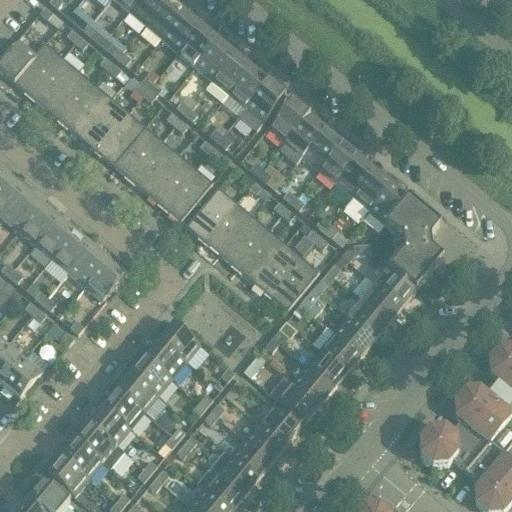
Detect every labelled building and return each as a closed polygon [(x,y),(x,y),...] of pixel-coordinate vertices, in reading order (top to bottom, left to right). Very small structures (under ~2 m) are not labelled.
[(128,17),(142,0),(113,0),(111,3),(128,17)] [(144,31),(167,4),(162,0),(142,0),(128,17),(144,31)] [(62,8),(53,1),(48,8),(56,15),(62,8)] [(161,45),(184,17),(167,4),(144,31),(161,45)] [(52,19),(44,12),(38,19),(47,26),(52,19)] [(178,59),(201,32),(184,17),(161,45),(178,59)] [(83,37),(89,30),(81,24),(75,30),(83,37)] [(91,44),(97,37),(89,30),(83,37),(91,44)] [(195,73),(218,46),(201,32),(178,59),(195,73)] [(74,49),(79,42),(71,35),(65,42),(74,49)] [(82,55),(87,49),(79,42),(74,49),(82,55)] [(0,77),(12,87),(35,60),(18,46),(0,67),(0,77)] [(211,87),(234,59),(218,46),(195,73),(211,86),(211,87)] [(29,102),(61,63),(44,49),(35,60),(12,87),(29,102)] [(122,58),(114,51),(108,58),(116,65),(122,58)] [(130,65),(122,58),(116,65),(124,72),(130,65)] [(228,101),(251,73),(234,59),(211,87),(211,86),(205,94),(221,108),(228,100),(228,101)] [(46,116),(78,77),(61,63),(29,102),(46,116)] [(112,69),(104,63),(99,69),(107,76),(112,69)] [(115,83),(120,76),(112,69),(107,76),(115,83)] [(245,114),(267,87),(251,73),(228,101),(245,114)] [(62,129),(94,90),(78,77),(46,116),(62,129)] [(147,95),(153,88),(145,81),(139,88),(147,95)] [(255,136),(285,102),(267,87),(245,114),(245,115),(239,123),(255,136)] [(147,95),(139,88),(134,95),(142,102),(147,95)] [(161,95),(153,88),(147,95),(156,102),(161,95)] [(79,143),(111,104),(94,90),(62,129),(79,143)] [(156,102),(147,95),(142,102),(150,108),(156,102)] [(96,157),(128,119),(111,104),(79,143),(96,157)] [(285,148),(308,121),(290,106),(268,134),(285,148)] [(183,120),(188,113),(181,107),(175,114),(183,120)] [(197,121),(188,113),(183,120),(191,127),(197,121)] [(179,125),(171,118),(165,125),(174,132),(179,125)] [(112,171),(144,132),(128,119),(96,157),(112,171)] [(295,169),(324,134),(308,121),(285,148),(279,155),(295,169)] [(182,139),(187,132),(179,125),(174,132),(182,139)] [(129,185),(161,147),(144,132),(112,171),(129,185)] [(318,176),(341,148),(324,134),(295,169),(296,169),(302,162),(318,176)] [(216,148),(221,141),(214,135),(208,141),(216,148)] [(224,155),(230,148),(221,141),(216,148),(224,155)] [(212,153),(204,146),(199,153),(207,160),(212,153)] [(146,199),(178,160),(161,147),(129,185),(146,199)] [(335,190),(358,162),(341,148),(318,176),(335,190)] [(215,166),(220,160),(212,153),(207,160),(215,166)] [(162,213),(194,174),(178,160),(146,199),(162,213)] [(343,213),(374,176),(358,162),(335,190),(351,203),(343,213)] [(262,175),(254,168),(248,175),(256,182),(262,175)] [(180,228),(212,189),(194,174),(162,213),(180,228)] [(270,182),(262,175),(256,182),(265,189),(270,182)] [(368,217),(390,190),(374,176),(343,213),(360,226),(367,217),(368,217)] [(253,187),(244,180),(239,187),(247,193),(253,187)] [(0,222),(1,223),(23,195),(7,182),(0,190),(0,222)] [(261,193),(253,187),(247,193),(255,200),(261,193)] [(384,231),(407,204),(390,190),(368,217),(384,231)] [(203,247),(235,208),(217,193),(185,232),(203,247)] [(18,237),(40,210),(23,195),(1,223),(18,237)] [(295,203),(287,196),(282,203),(290,210),(295,203)] [(303,210),(295,203),(290,210),(298,216),(303,210)] [(442,264),(431,254),(430,242),(439,230),(407,204),(384,231),(402,246),(403,255),(388,273),(415,296),(442,264)] [(280,221),(286,214),(278,207),(272,214),(280,221)] [(219,260),(251,222),(235,208),(203,247),(219,260)] [(34,251),(57,223),(40,210),(18,237),(34,251)] [(288,228),(294,221),(286,214),(280,221),(288,228)] [(236,275),(268,236),(251,222),(219,260),(236,275)] [(51,265),(74,237),(57,223),(34,251),(51,265)] [(328,230),(320,224),(315,231),(323,237),(328,230)] [(337,237),(328,230),(323,237),(331,244),(337,237)] [(313,249),(319,242),(311,235),(305,242),(313,249)] [(252,288),(284,249),(268,236),(236,275),(252,288)] [(67,278),(90,251),(74,237),(51,265),(67,278)] [(327,249),(319,242),(313,249),(321,255),(327,249)] [(268,302),(301,263),(284,249),(252,288),(268,302)] [(370,258),(369,249),(359,250),(359,259),(370,258)] [(359,259),(359,250),(348,251),(349,260),(359,259)] [(84,292),(107,265),(90,251),(67,278),(84,292)] [(286,317),(319,278),(301,263),(268,302),(286,317)] [(101,307),(124,280),(107,265),(84,292),(101,307)] [(14,275),(6,269),(0,275),(8,282),(14,275)] [(333,283),(340,275),(333,270),(327,278),(333,283)] [(401,312),(415,296),(388,273),(374,290),(401,312)] [(16,289),(22,282),(14,275),(8,282),(16,289)] [(327,292),(333,283),(327,278),(320,286),(327,292)] [(374,290),(365,282),(351,298),(360,306),(387,329),(401,312),(374,290)] [(0,294),(7,300),(12,294),(4,287),(0,291),(0,294)] [(314,323),(327,307),(312,295),(299,311),(314,323)] [(47,303),(39,296),(33,303),(41,310),(47,303)] [(49,317),(55,310),(47,303),(41,310),(49,317)] [(374,345),(387,329),(360,306),(346,323),(374,345)] [(37,315),(29,308),(24,314),(32,321),(37,315)] [(299,325),(306,317),(299,311),(292,319),(299,325)] [(40,328),(46,321),(37,315),(32,321),(40,328)] [(360,362),(374,345),(346,323),(333,339),(360,362)] [(83,333),(75,326),(69,333),(78,340),(83,333)] [(200,352),(181,336),(172,329),(158,346),(185,369),(200,352)] [(346,379),(360,362),(333,339),(325,333),(311,349),(327,362),(326,362),(346,379)] [(278,350),(285,342),(278,336),(271,344),(278,350)] [(74,345),(65,338),(60,345),(68,352),(74,345)] [(0,359),(8,350),(0,343),(0,359)] [(271,358),(278,350),(271,344),(264,352),(271,358)] [(185,369),(158,346),(144,363),(171,385),(185,369)] [(0,389),(2,391),(25,364),(8,350),(0,359),(0,389)] [(511,350),(498,352),(488,364),(489,376),(489,380),(494,384),(495,384),(511,398),(511,350)] [(332,395),(346,379),(326,362),(313,378),(332,395)] [(171,385),(144,363),(130,379),(157,402),(171,385)] [(19,405),(42,378),(25,364),(2,391),(19,405)] [(250,384),(257,375),(250,370),(243,378),(250,384)] [(226,388),(233,380),(227,374),(220,382),(226,388)] [(319,411),(332,395),(313,378),(299,395),(319,411)] [(157,402),(130,379),(116,396),(144,418),(157,402)] [(238,398),(245,389),(238,384),(231,392),(238,398)] [(511,398),(495,384),(494,384),(484,397),(478,393),(463,394),(453,406),(454,421),(460,426),(460,425),(489,449),(503,461),(511,450),(511,398)] [(304,429),(319,411),(299,395),(291,389),(277,406),(304,429)] [(144,418),(116,396),(102,412),(130,435),(144,418)] [(205,414),(212,406),(205,400),(198,408),(205,414)] [(199,422),(205,414),(198,408),(192,416),(199,422)] [(217,423),(223,415),(217,409),(210,418),(217,423)] [(130,435),(102,412),(89,429),(124,458),(116,451),(130,435)] [(285,452),(299,435),(272,412),(257,429),(285,452)] [(210,431),(217,423),(210,418),(203,426),(210,431)] [(465,478),(489,449),(460,425),(460,426),(449,439),(444,434),(440,434),(436,433),(432,434),(428,436),(425,438),(422,441),(420,444),(418,448),(417,452),(417,456),(418,459),(420,463),(422,467),(424,469),(428,472),(431,473),(435,474),(439,474),(443,473),(447,472),(451,466),(465,478)] [(124,458),(89,429),(75,445),(102,468),(110,474),(124,458)] [(285,452),(257,429),(244,446),(271,468),(285,452)] [(177,447),(184,439),(178,433),(171,441),(177,447)] [(171,455),(177,447),(171,441),(164,449),(171,455)] [(189,456),(196,448),(189,443),(182,451),(189,456)] [(102,468),(75,445),(61,462),(88,485),(102,468)] [(271,468),(244,446),(230,462),(257,485),(271,468)] [(507,511),(511,506),(511,468),(503,461),(489,449),(465,478),(478,489),(473,494),(475,509),(477,511),(507,511)] [(182,464),(189,456),(182,451),(175,459),(182,464)] [(257,485),(230,462),(230,463),(223,457),(209,474),(243,502),(257,485)] [(88,485),(61,462),(46,479),(74,502),(88,485)] [(150,480),(157,472),(150,466),(143,474),(150,480)] [(143,488),(150,480),(143,474),(136,482),(143,488)] [(222,511),(234,511),(243,502),(209,474),(197,489),(203,495),(202,495),(222,511)] [(161,490),(168,481),(161,476),(154,484),(161,490)] [(155,498),(161,490),(154,484),(148,492),(155,498)] [(65,511),(69,508),(42,485),(27,502),(38,511),(65,511)] [(222,511),(202,495),(188,511),(222,511)] [(120,511),(123,511),(129,505),(122,499),(115,508),(120,511)] [(38,511),(27,502),(19,511),(38,511)]
